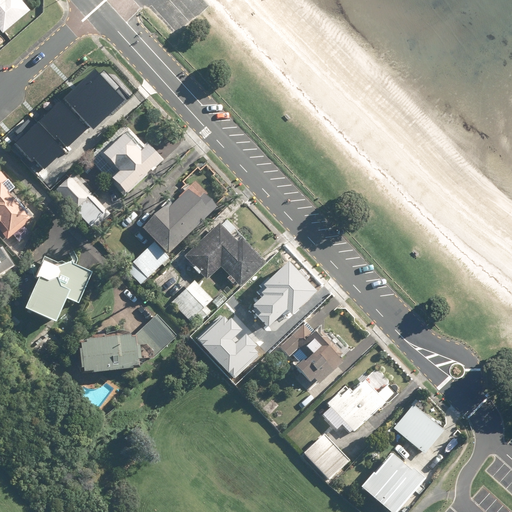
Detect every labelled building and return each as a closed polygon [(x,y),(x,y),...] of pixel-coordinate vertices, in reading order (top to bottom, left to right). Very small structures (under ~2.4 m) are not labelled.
[(0,0),(0,36),(27,13),(15,0),(0,0)] [(83,70),(53,100),(82,129),(112,98),(83,70)] [(53,100),(31,123),(61,151),(82,129),(53,100)] [(31,123),(10,145),(40,173),(61,151),(31,123)] [(160,162),(122,126),(86,164),(124,200),(160,162)] [(0,227),(6,235),(25,219),(28,217),(9,194),(14,190),(0,172),(0,227)] [(110,214),(77,181),(59,199),(93,231),(110,214)] [(216,209),(192,182),(141,228),(153,242),(166,255),(216,209)] [(237,243),(218,224),(183,257),(206,281),(220,268),(238,287),(264,263),(241,239),(237,243)] [(166,255),(153,242),(124,268),(140,286),(169,259),(166,255)] [(0,276),(13,268),(0,249),(0,276)] [(24,314),(55,324),(62,300),(77,305),(87,274),(41,259),(24,314)] [(265,295),(249,310),(266,329),(288,309),(292,314),(318,290),(290,260),(262,285),(266,289),(262,292),(265,295)] [(213,300),(195,281),(170,304),(188,323),(213,300)] [(221,315),(196,340),(234,378),(259,353),(255,349),(258,347),(245,334),(236,343),(232,339),(242,330),(230,318),(228,321),(221,315)] [(139,360),(152,360),(151,351),(156,356),(175,337),(154,316),(132,339),(75,341),(76,374),(139,372),(139,360)] [(316,391),(342,363),(328,350),(337,341),(319,325),(314,331),(304,322),(275,354),(316,391)] [(378,432),(367,420),(395,393),(387,385),(377,395),(361,379),(350,390),(345,385),(325,404),(339,419),(300,455),(325,481),(378,432)] [(442,430),(409,404),(391,427),(424,452),(442,430)] [(394,511),(422,479),(390,453),(359,489),(386,511),(394,511)]
